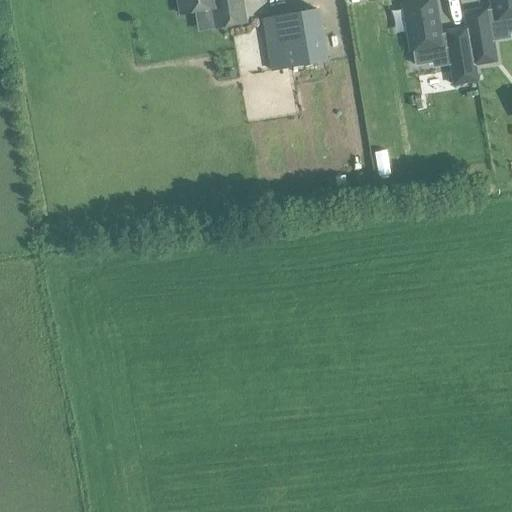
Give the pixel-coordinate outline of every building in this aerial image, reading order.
[(180,0),(183,14),(218,8),(221,28),(246,23),(242,0),(180,0)] [(478,65),(472,28),(449,31),(450,34),(445,35),(438,0),(426,0),(407,3),(415,50),(446,44),(451,43),(458,84),(481,80),(478,65)] [(472,28),(478,65),(501,61),(494,19),(498,19),(499,20),(511,17),(511,0),(495,0),(497,10),(492,11),(492,8),(469,12),(472,28)] [(319,11),(264,20),(272,71),(328,62),(319,11)] [(360,53),(340,56),(342,71),(356,69),(357,75),(363,74),(360,53)] [(511,131),(511,115),(494,117),(495,132),(511,131)]
